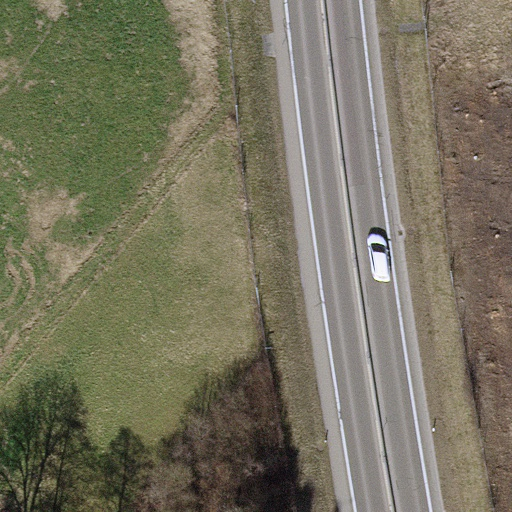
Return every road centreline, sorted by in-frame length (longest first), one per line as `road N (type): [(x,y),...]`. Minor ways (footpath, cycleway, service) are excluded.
road 1 (trunk): [(418,511),(346,0)]
road 2 (trunk): [(307,0),(377,511)]
